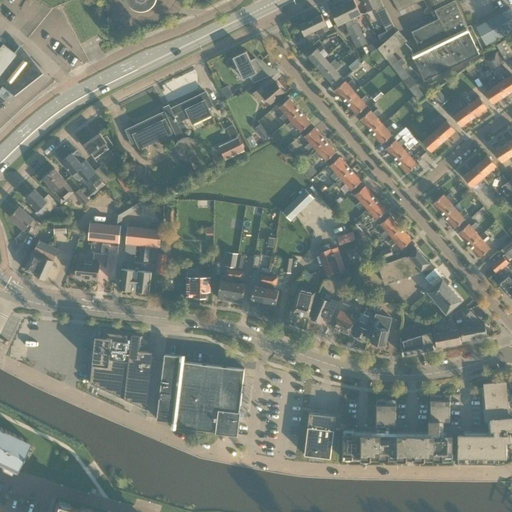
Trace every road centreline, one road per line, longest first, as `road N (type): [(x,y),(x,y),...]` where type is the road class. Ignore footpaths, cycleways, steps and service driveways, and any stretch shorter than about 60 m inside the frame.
road 1 (residential): [(0,362),(201,451),(248,462),(343,472),(511,470)]
road 2 (unclassified): [(511,352),(433,373),(381,375),(217,326),(116,313)]
road 3 (residential): [(404,201),(286,63),(267,22)]
road 4 (residential): [(238,0),(66,85)]
road 5 (primary): [(0,170),(54,120),(150,61)]
road 6 (primary): [(150,61),(72,94),(0,153)]
road 7 (residential): [(110,100),(267,22)]
road 8 (residential): [(511,324),(404,201)]
road 9 (unclassified): [(0,175),(15,178),(110,100)]
road 10 (residential): [(404,201),(511,116)]
road 11 (primary): [(150,61),(263,7)]
